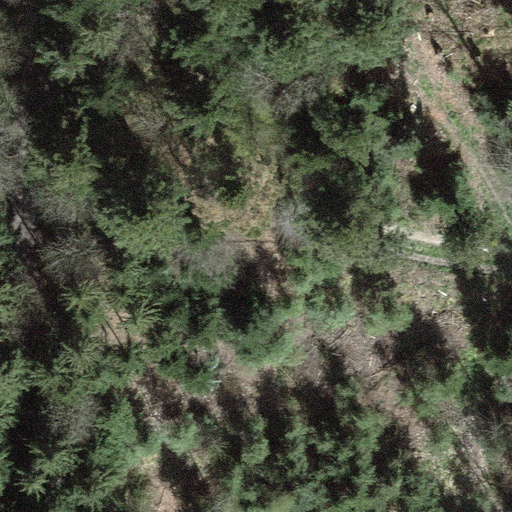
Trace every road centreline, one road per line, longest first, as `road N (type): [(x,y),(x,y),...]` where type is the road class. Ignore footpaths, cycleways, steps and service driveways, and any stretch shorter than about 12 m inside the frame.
road 1 (track): [(8,92),(127,201),(511,264)]
road 2 (track): [(15,0),(8,92),(66,348),(0,509)]
